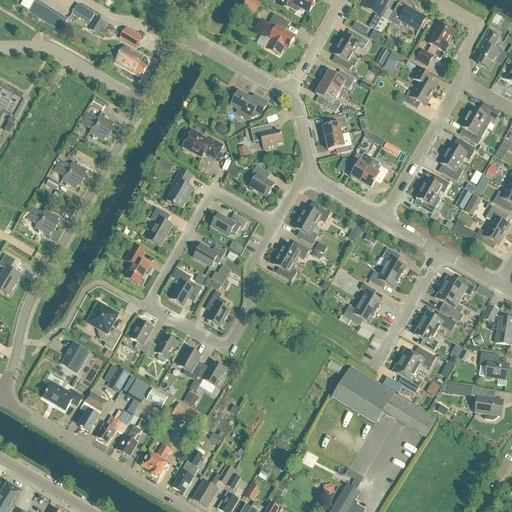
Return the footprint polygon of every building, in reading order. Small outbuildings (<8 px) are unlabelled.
[(24,0),(20,6),(29,11),(33,4),(27,0),(24,0)] [(250,0),(246,0),(242,8),(249,12),(255,2),(250,0)] [(288,0),(287,2),(288,3),(287,5),(288,8),(297,13),(299,13),(301,10),(308,14),(316,0),(288,0)] [(382,18),(379,17),(388,0),(370,0),(370,1),(367,0),(363,8),(376,16),(369,28),(381,35),(388,22),(382,19),(382,18)] [(394,12),(388,23),(399,28),(401,23),(418,33),(426,19),(406,8),(401,16),(394,12)] [(290,25),(274,16),(266,29),(273,33),(269,40),(271,41),(266,50),(279,58),(285,49),(287,50),(294,38),(285,33),(290,25)] [(89,31),(96,36),(98,33),(104,37),(110,27),(97,18),(89,31)] [(447,46),(454,33),(439,25),(428,45),(432,47),(427,55),(422,52),(417,62),(427,68),(433,58),(432,57),(436,50),(444,54),(448,47),(447,46)] [(337,33),(349,37),(351,31),(339,27),(337,33)] [(126,29),(119,40),(135,49),(142,38),(126,29)] [(490,32),(486,39),(479,51),(485,54),(478,66),(490,73),(496,63),(501,66),(505,58),(492,50),(499,38),(501,34),(492,29),(490,33),(490,32)] [(338,46),(354,55),(357,49),(363,52),(368,43),(352,33),(349,39),(344,36),(338,46)] [(370,40),(376,44),(380,37),(373,34),(370,40)] [(140,64),(142,62),(144,58),(124,46),(114,64),(134,76),(135,75),(139,77),(140,75),(143,76),(147,68),(140,64)] [(354,55),(338,46),(333,56),(338,59),(335,64),(349,72),(352,67),(354,68),(357,63),(351,60),(354,55)] [(376,65),(382,68),(389,54),(383,50),(376,65)] [(364,53),(357,67),(365,71),(371,57),(364,53)] [(388,60),(383,70),(389,73),(394,64),(388,60)] [(379,71),(373,68),(370,73),(377,76),(379,71)] [(437,88),(430,84),(433,78),(418,70),(412,81),(418,84),(415,89),(431,98),(437,88)] [(322,85),(339,94),(342,88),(349,91),(355,81),(344,75),(341,81),(329,73),(322,85)] [(362,83),(360,87),(369,93),(372,88),(362,83)] [(339,94),(322,85),(316,96),(328,103),(325,109),(335,115),(341,104),(335,101),(339,94)] [(431,98),(415,89),(412,95),(409,93),(403,102),(417,111),(420,105),(426,108),(431,98)] [(3,92),(0,98),(0,119),(1,120),(4,115),(14,97),(3,92)] [(260,118),(267,104),(254,97),(251,102),(246,99),(247,97),(238,93),(230,107),(231,107),(232,106),(239,110),(236,114),(249,122),(251,119),(252,120),(258,117),(260,118)] [(14,97),(4,115),(10,119),(8,123),(14,126),(16,122),(14,121),(24,103),(14,97)] [(95,100),(91,107),(102,113),(106,107),(95,100)] [(472,109),(466,119),(482,128),(485,122),(493,127),(500,115),(483,105),(479,113),(472,109)] [(84,120),(111,135),(112,129),(115,125),(108,121),(109,120),(106,118),(104,119),(100,116),(97,120),(87,114),(84,120)] [(84,120),(81,118),(78,123),(81,125),(91,131),(89,135),(94,138),(93,140),(97,141),(97,140),(104,144),(106,140),(111,135),(84,120)] [(325,141),(342,137),(340,131),(347,129),(345,118),(333,121),(334,126),(323,129),(325,141)] [(460,129),(462,130),(459,136),(477,146),(483,135),(479,133),(482,128),(466,119),(460,129)] [(509,140),(511,134),(511,132),(498,124),(494,132),(509,140)] [(273,135),(272,132),(271,126),(251,131),(252,137),(256,136),(257,143),(262,142),(264,152),(276,149),(275,146),(283,145),(280,133),(273,135)] [(209,143),(201,139),(202,137),(192,132),(189,137),(187,136),(185,136),(182,141),(183,143),(185,144),(182,149),(195,156),(196,155),(202,158),(204,154),(215,161),(223,147),(211,140),(209,143)] [(242,132),(227,135),(231,151),(246,148),(242,132)] [(80,137),(73,133),(69,140),(76,144),(80,137)] [(369,133),(366,139),(371,142),(374,136),(369,133)] [(343,143),(342,137),(325,141),(328,152),(340,150),(341,155),(353,153),(350,142),(343,143)] [(451,145),(445,155),(461,164),(464,159),(469,162),(476,151),(457,140),(453,147),(451,145)] [(399,157),(402,152),(387,144),(384,149),(399,157)] [(246,148),(238,150),(240,159),(248,158),(246,148)] [(505,155),(498,151),(495,157),(504,162),(507,157),(505,155)] [(361,184),(374,161),(364,155),(362,157),(357,154),(351,165),(356,168),(350,178),(361,184)] [(440,165),(442,167),(439,173),(457,183),(463,172),(458,170),(461,164),(445,155),(440,165)] [(161,160),(157,166),(165,170),(168,164),(161,160)] [(380,164),(374,161),(361,184),(371,190),(377,180),(382,183),(388,172),(379,167),(380,164)] [(57,167),(83,182),(85,176),(87,172),(81,169),(81,168),(79,165),(77,166),(72,164),(70,168),(60,162),(57,167)] [(324,164),(319,171),(326,176),(331,169),(324,164)] [(343,175),(347,166),(343,164),(342,166),(340,165),(336,171),(343,175)] [(83,182),(57,167),(54,173),(64,179),(62,182),(66,185),(66,187),(70,188),(70,187),(76,191),(79,187),(83,182)] [(234,167),(228,176),(236,181),(242,172),(234,167)] [(491,167),(486,174),(494,179),(499,171),(491,167)] [(266,174),(256,168),(248,181),(252,184),(249,189),(267,199),(274,186),(263,179),(266,174)] [(475,169),(470,177),(478,182),(480,179),(486,183),(489,178),(475,169)] [(181,211),(193,191),(187,187),(192,178),(181,171),(172,187),(175,189),(167,203),(181,211)] [(345,182),(340,179),(336,186),(357,199),(364,187),(348,177),(345,182)] [(427,180),(421,190),(437,199),(440,193),(444,195),(449,185),(435,177),(432,183),(427,180)] [(50,179),(46,186),(56,192),(60,185),(50,179)] [(474,189),(467,185),(464,191),(471,195),(474,189)] [(478,187),(473,195),(479,199),(484,191),(478,187)] [(444,203),(437,199),(421,190),(415,200),(421,203),(418,208),(432,216),(438,206),(439,207),(442,207),(444,203)] [(499,193),(497,197),(493,204),(507,212),(511,206),(511,193),(506,190),(503,195),(499,193)] [(455,207),(463,212),(467,204),(459,199),(455,207)] [(299,219),(316,228),(319,222),(325,225),(330,216),(318,209),(315,214),(305,208),(299,219)] [(510,227),(505,224),(509,217),(492,208),(486,219),(491,222),(488,228),(504,237),(510,227)] [(33,209),(29,214),(56,230),(58,224),(60,220),(53,216),(54,215),(51,212),(50,214),(45,211),(43,215),(33,209)] [(156,210),(150,221),(156,224),(147,241),(160,249),(172,227),(167,224),(170,218),(156,210)] [(236,211),(233,216),(230,222),(218,215),(211,229),(228,239),(231,233),(236,235),(240,228),(243,230),(249,219),(236,211)] [(56,230),(29,214),(26,220),(37,226),(34,230),(39,232),(38,235),(42,236),(43,235),(49,238),(52,234),(56,230)] [(316,228),(299,219),(293,229),(303,235),(300,240),(312,247),(318,237),(312,234),(316,228)] [(451,231),(454,226),(445,221),(442,226),(451,231)] [(504,237),(488,228),(485,234),(480,231),(475,240),(490,249),(493,244),(499,247),(504,237)] [(368,234),(364,241),(374,246),(377,239),(368,234)] [(284,245),(279,255),(295,265),(298,259),(304,262),(310,252),(297,245),(294,250),(284,245)] [(326,250),(318,245),(314,251),(322,256),(326,250)] [(132,265),(124,279),(138,287),(149,268),(140,262),(145,253),(134,246),(125,262),(132,265)] [(219,266),(226,253),(216,247),(212,252),(201,246),(193,259),(211,269),(214,264),(219,266)] [(384,270),(400,279),(406,268),(395,262),(398,256),(387,250),(382,260),(388,264),(384,270)] [(322,257),(315,252),(312,258),(319,262),(322,257)] [(236,257),(230,253),(227,259),(233,262),(236,257)] [(295,265),(279,255),(273,266),(282,271),(279,277),(292,284),(297,274),(292,270),(295,265)] [(0,291),(9,297),(21,277),(11,271),(16,263),(5,256),(0,265),(0,267),(5,270),(0,278),(0,291)] [(180,284),(170,300),(184,308),(190,297),(196,300),(202,290),(190,283),(192,279),(177,270),(172,279),(180,284)] [(400,279),(384,270),(380,277),(374,274),(369,283),(380,289),(383,284),(394,290),(400,279)] [(317,284),(338,294),(344,283),(322,273),(317,284)] [(215,274),(211,280),(214,282),(223,287),(226,280),(215,274)] [(447,279),(441,289),(460,300),(464,295),(470,298),(476,287),(464,280),(460,287),(447,279)] [(360,305),(376,314),(382,303),(371,297),(374,292),(363,286),(360,291),(366,294),(360,305)] [(460,300),(441,289),(435,300),(448,307),(444,315),(460,324),(463,317),(460,315),(463,310),(457,306),(460,300)] [(484,290),(480,296),(489,302),(493,295),(488,292),(484,290)] [(213,310),(206,321),(220,329),(230,312),(225,309),(226,304),(219,300),(221,296),(215,293),(207,307),(213,310)] [(317,295),(314,301),(320,304),(323,298),(317,295)] [(95,311),(88,324),(97,329),(99,340),(106,344),(104,348),(112,352),(122,335),(114,331),(112,334),(108,332),(118,316),(104,308),(103,306),(99,304),(97,304),(95,309),(95,311)] [(349,308),(343,318),(342,317),(339,322),(348,327),(351,322),(355,325),(358,318),(369,325),(376,314),(360,305),(356,312),(349,308)] [(491,325),(499,312),(490,307),(482,321),(491,325)] [(456,325),(451,322),(441,316),(438,321),(427,314),(421,325),(436,334),(440,327),(451,334),(456,325)] [(511,347),(511,344),(511,320),(499,319),(495,345),(511,347)] [(146,355),(152,344),(147,341),(153,330),(140,322),(130,340),(137,344),(135,348),(146,355)] [(436,334),(421,325),(414,336),(425,342),(423,347),(433,354),(439,344),(432,341),(436,334)] [(479,347),(490,349),(493,331),(482,329),(479,347)] [(158,348),(152,344),(146,355),(153,359),(155,354),(159,356),(157,359),(158,362),(163,365),(166,364),(167,361),(168,362),(178,344),(165,337),(158,348)] [(76,373),(87,353),(75,346),(63,365),(76,373)] [(194,382),(200,372),(195,368),(201,357),(188,350),(178,367),(185,371),(183,376),(194,382)] [(113,354),(107,351),(104,358),(110,361),(113,354)] [(406,351),(399,362),(418,373),(422,366),(429,371),(436,359),(423,352),(419,359),(406,351)] [(506,382),(509,366),(495,364),(496,357),(481,354),(479,367),(487,369),(485,379),(498,381),(506,382)] [(418,373),(399,362),(393,374),(406,381),(400,392),(413,400),(422,384),(414,380),(418,373)] [(206,375),(200,372),(194,382),(201,386),(203,381),(216,389),(226,371),(213,364),(206,375)] [(444,370),(449,373),(453,367),(447,364),(444,370)] [(104,381),(110,384),(107,388),(118,395),(129,376),(128,375),(130,372),(121,367),(119,370),(118,369),(118,370),(113,367),(104,381)] [(88,386),(93,388),(101,372),(95,369),(90,380),(84,377),(78,388),(85,391),(88,386)] [(425,439),(436,422),(350,369),(331,400),(374,426),(383,413),(425,439)] [(133,398),(141,403),(148,390),(142,387),(143,385),(142,384),(141,384),(137,382),(138,381),(131,377),(126,385),(132,388),(129,393),(134,396),(133,398)] [(432,383),(426,393),(434,398),(440,388),(432,383)] [(77,409),(83,398),(73,392),(71,395),(52,384),(43,399),(66,413),(71,405),(77,409)] [(497,418),(501,419),(503,402),(495,401),(496,393),(472,389),(471,398),(477,398),(475,415),(485,416),(485,421),(494,422),(497,420),(497,418)] [(52,419),(56,413),(32,397),(36,391),(33,390),(26,403),(52,419)] [(153,390),(146,402),(154,406),(162,410),(168,399),(153,390)] [(184,402),(194,407),(199,399),(188,393),(184,402)] [(85,404),(90,407),(84,418),(84,419),(79,428),(90,434),(94,426),(95,427),(100,418),(99,418),(101,414),(102,414),(108,404),(90,394),(85,404)] [(154,406),(146,402),(144,400),(134,417),(134,418),(130,425),(134,427),(131,431),(132,432),(138,435),(140,436),(141,433),(140,431),(154,406)] [(133,402),(125,416),(127,416),(132,419),(140,406),(139,406),(133,402)] [(172,416),(193,428),(200,416),(179,404),(172,416)] [(237,418),(241,411),(234,406),(229,413),(237,418)] [(440,407),(437,413),(443,417),(447,411),(440,407)] [(122,436),(127,427),(122,424),(127,416),(125,416),(120,412),(115,420),(112,419),(107,427),(105,426),(97,439),(107,445),(111,439),(112,440),(116,432),(122,436)] [(203,418),(199,425),(203,428),(208,421),(203,418)] [(331,431),(337,421),(332,418),(326,427),(331,431)] [(138,435),(132,432),(127,439),(126,439),(118,452),(129,458),(137,445),(133,443),(138,435)] [(221,433),(218,438),(213,435),(209,442),(218,448),(226,435),(221,433)] [(189,437),(185,444),(192,447),(196,441),(189,437)] [(187,463),(184,469),(182,472),(171,490),(184,497),(199,470),(197,469),(205,453),(197,448),(200,443),(196,441),(195,443),(192,447),(184,461),(187,463)] [(165,463),(172,451),(163,446),(156,458),(150,454),(141,468),(147,472),(146,473),(151,476),(156,479),(157,478),(159,479),(167,465),(165,463)] [(307,455),(302,464),(309,468),(314,458),(307,455)] [(217,476),(212,485),(216,487),(218,483),(226,487),(235,472),(226,467),(220,477),(217,476)] [(268,477),(261,473),(258,478),(265,482),(268,477)] [(227,487),(233,491),(240,480),(233,476),(227,487)] [(357,477),(350,489),(355,492),(363,480),(357,477)] [(256,482),(253,486),(246,499),(252,503),(262,486),(256,482)] [(212,485),(211,487),(204,483),(193,501),(207,509),(218,491),(214,489),(216,487),(212,485)] [(332,484),(323,487),(323,492),(326,497),(335,494),(332,484)] [(277,491),(282,494),(286,488),(280,485),(277,491)] [(10,511),(21,494),(7,486),(0,497),(0,511),(10,511)] [(358,505),(355,503),(359,495),(355,492),(350,489),(347,487),(331,511),(366,511),(357,507),(358,505)] [(232,511),(239,501),(228,495),(218,511),(219,511),(232,511)] [(501,504),(506,508),(511,503),(505,499),(501,504)]
